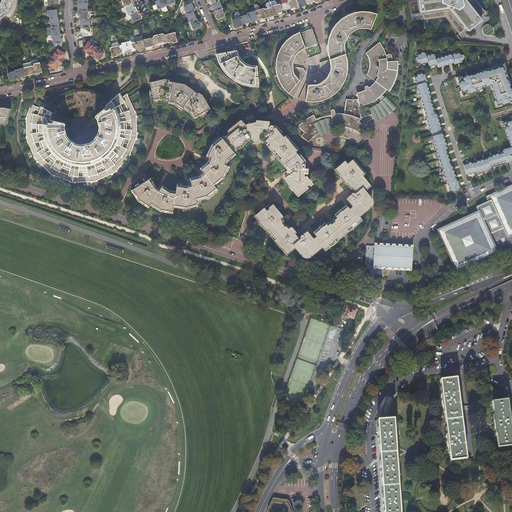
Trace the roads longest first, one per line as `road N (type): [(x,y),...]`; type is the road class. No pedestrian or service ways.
road 1 (tertiary): [(378,303),(0,183)]
road 2 (tertiary): [(217,40),(79,73)]
road 3 (tertiary): [(346,0),(217,40)]
road 4 (primary): [(387,317),(346,378),(326,434)]
road 5 (primary): [(339,438),(373,366),(412,331)]
